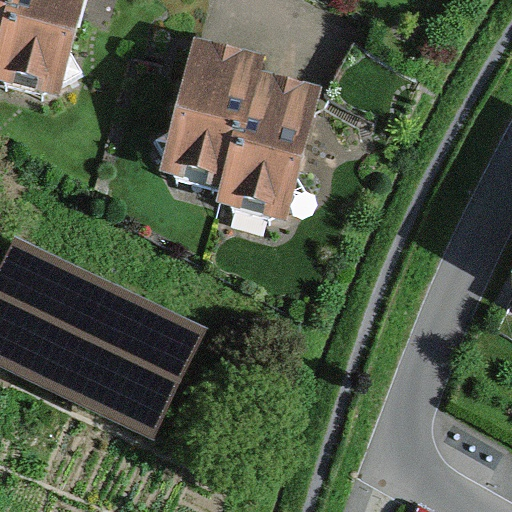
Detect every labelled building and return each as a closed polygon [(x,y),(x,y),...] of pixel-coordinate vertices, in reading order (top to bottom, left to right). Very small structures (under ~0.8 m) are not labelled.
[(80,0),(21,0),(16,23),(9,21),(0,57),(0,78),(58,93),(80,0)] [(16,23),(21,0),(0,0),(0,57),(9,21),(16,23)] [(241,145),(254,89),(259,72),(198,58),(184,115),(178,113),(167,156),(163,173),(223,187),(234,144),(241,145)] [(310,103),(254,89),(241,145),(234,144),(223,187),(220,201),(283,216),(310,103)] [(211,333),(16,247),(0,282),(0,374),(160,446),(211,333)]
